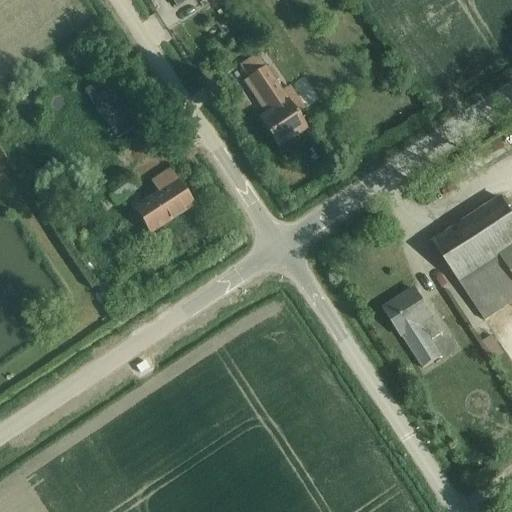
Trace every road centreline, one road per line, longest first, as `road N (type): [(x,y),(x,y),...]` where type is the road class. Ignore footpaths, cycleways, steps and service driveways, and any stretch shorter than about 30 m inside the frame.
road 1 (unclassified): [(0,431),(279,244)]
road 2 (unclassified): [(449,500),(279,244)]
road 3 (unclassified): [(279,244),(115,0)]
road 4 (unclassified): [(511,89),(279,244)]
